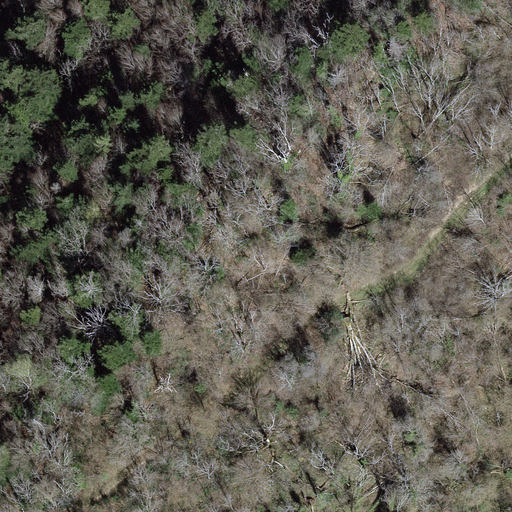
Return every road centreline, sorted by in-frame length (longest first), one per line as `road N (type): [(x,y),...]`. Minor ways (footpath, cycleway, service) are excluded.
road 1 (track): [(456,0),(340,131),(309,233),(313,301)]
road 2 (track): [(313,301),(291,329),(127,448),(59,511)]
road 3 (track): [(511,154),(397,278),(313,301)]
